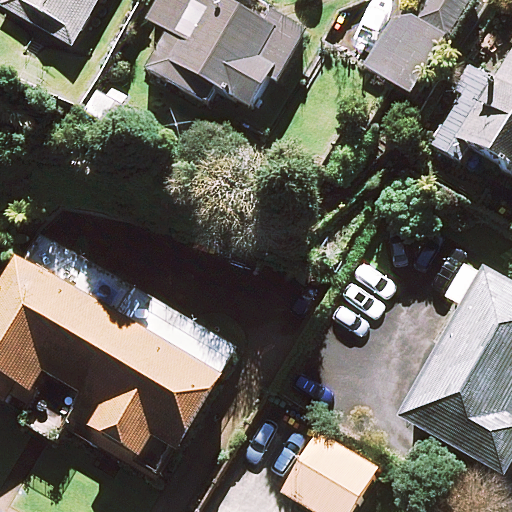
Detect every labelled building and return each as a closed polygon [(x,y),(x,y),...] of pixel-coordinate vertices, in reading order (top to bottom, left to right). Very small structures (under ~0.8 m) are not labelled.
[(11,0),(11,1),(84,43),(109,0),(11,0)] [(266,124),(320,27),(272,0),(180,0),(149,62),(266,124)] [(475,0),(430,0),(414,28),(401,19),(365,74),(410,101),(475,0)] [(441,153),(511,192),(511,77),(483,62),(441,153)] [(176,469),(223,393),(16,267),(0,292),(0,424),(5,428),(29,388),(77,416),(65,435),(139,479),(149,462),(176,469)] [(511,303),(482,286),(397,438),(500,495),(511,473),(511,437),(504,433),(511,418),(511,303)] [(357,511),(375,478),(318,447),(283,511),(282,511),(357,511)]
